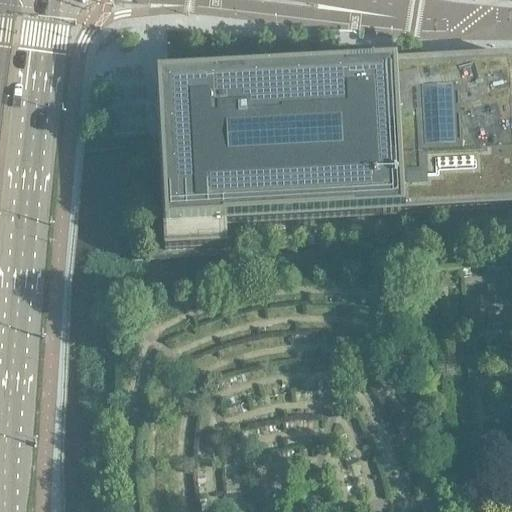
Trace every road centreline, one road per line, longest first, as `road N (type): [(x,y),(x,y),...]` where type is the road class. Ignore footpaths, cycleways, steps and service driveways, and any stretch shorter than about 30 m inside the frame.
road 1 (secondary): [(9,511),(19,208),(48,0)]
road 2 (unclassified): [(183,0),(511,35)]
road 3 (unclassified): [(511,17),(388,0)]
